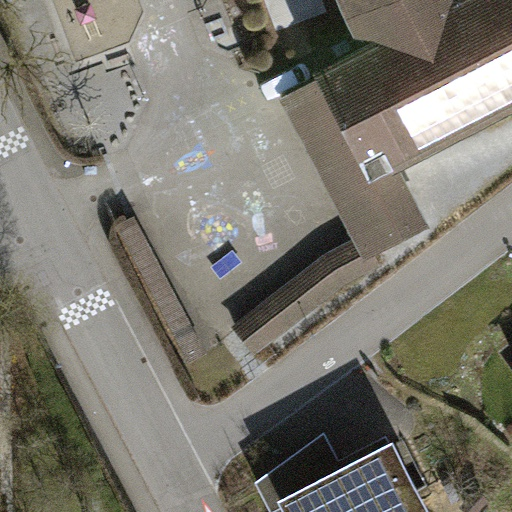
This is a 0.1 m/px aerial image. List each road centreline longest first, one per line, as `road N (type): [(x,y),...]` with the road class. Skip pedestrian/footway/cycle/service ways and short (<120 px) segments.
road 1 (residential): [(176,484),(511,213)]
road 2 (residential): [(38,231),(176,484)]
